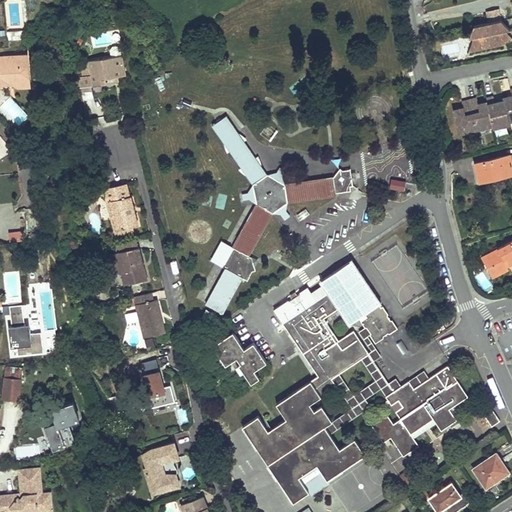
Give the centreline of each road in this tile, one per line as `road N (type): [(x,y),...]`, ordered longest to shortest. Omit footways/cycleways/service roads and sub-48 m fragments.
road 1 (residential): [(234,511),(208,444),(139,174),(118,143)]
road 2 (unclassified): [(437,188),(257,309),(282,347)]
road 3 (residential): [(437,188),(463,290),(511,399)]
